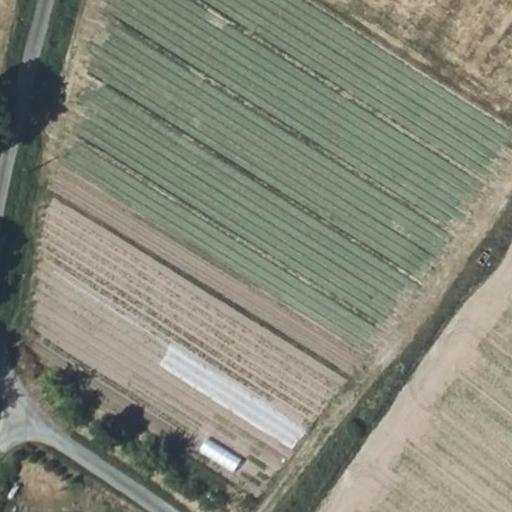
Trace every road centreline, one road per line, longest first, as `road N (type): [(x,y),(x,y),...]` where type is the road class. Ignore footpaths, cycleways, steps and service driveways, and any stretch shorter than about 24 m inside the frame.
road 1 (residential): [(165,511),(32,414),(0,354)]
road 2 (residential): [(0,202),(49,0)]
